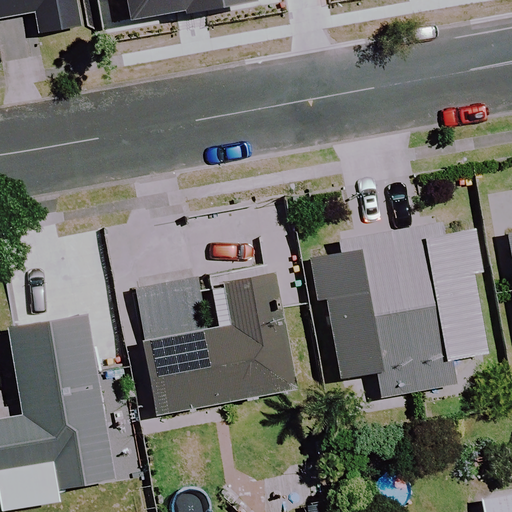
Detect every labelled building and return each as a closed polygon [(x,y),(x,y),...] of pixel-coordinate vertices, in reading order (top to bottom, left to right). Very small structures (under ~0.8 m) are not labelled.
[(152,12),(151,0),(116,0),(118,15),(152,12)] [(511,278),(446,290),(441,262),(381,274),(400,375),(380,379),(390,429),(488,411),(479,363),(511,356),(511,278)] [(292,390),(270,275),(196,289),(195,282),(136,293),(159,415),(292,390)] [(117,479),(82,313),(2,330),(19,411),(0,415),(0,476),(44,467),(50,493),(117,479)] [(511,511),(511,494),(477,501),(478,511),(511,511)]
